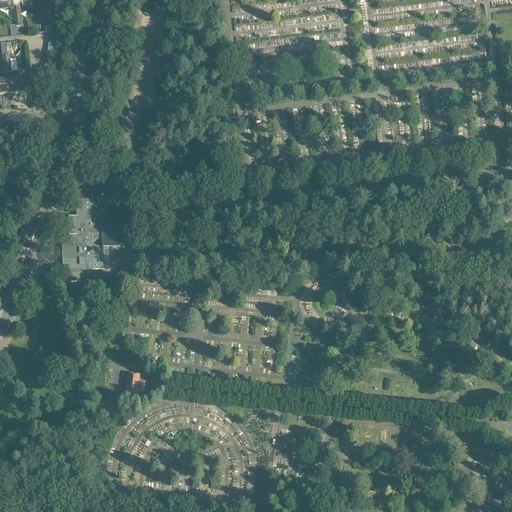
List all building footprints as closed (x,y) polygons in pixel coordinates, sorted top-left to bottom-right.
[(0,0),(0,2),(0,3),(1,10),(12,8),(14,8),(13,2),(12,0),(0,0)] [(45,14),(44,5),(38,5),(36,6),(37,15),(45,14)] [(14,8),(12,8),(13,17),(22,16),(21,7),(14,8)] [(46,22),(45,14),(37,15),(38,23),(46,22)] [(22,16),(13,17),(14,26),(15,26),(23,25),(22,16)] [(2,66),(10,65),(9,56),(1,57),(2,66)] [(10,65),(2,66),(3,75),(11,74),(11,72),(10,65)] [(22,71),(11,72),(11,74),(14,95),(24,94),(24,91),(30,90),(28,79),(23,80),(22,71)] [(4,79),(0,79),(0,91),(1,96),(14,95),(11,74),(3,75),(4,79)] [(77,238),(61,239),(62,274),(68,274),(69,284),(84,283),(84,274),(92,273),(91,270),(103,270),(103,249),(124,248),(122,208),(102,209),(101,191),(75,191),(76,217),(77,238)] [(127,374),(124,397),(137,398),(138,392),(144,393),(145,382),(139,382),(140,376),(127,374)]
